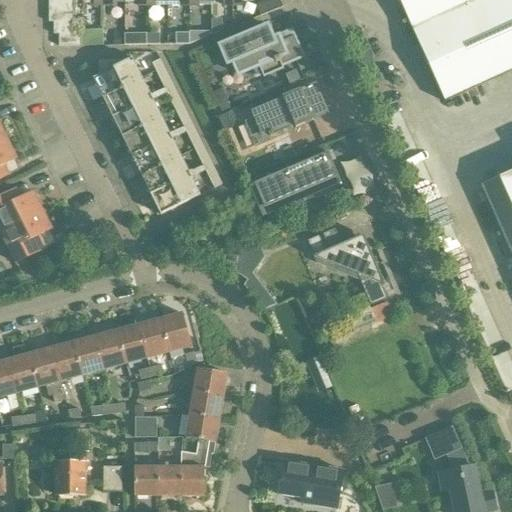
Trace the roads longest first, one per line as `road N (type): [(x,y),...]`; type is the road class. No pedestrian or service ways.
road 1 (residential): [(0,320),(148,277),(219,296),(255,337),(258,396),(235,511)]
road 2 (residential): [(511,416),(483,396),(330,63)]
road 3 (residential): [(121,218),(22,0)]
